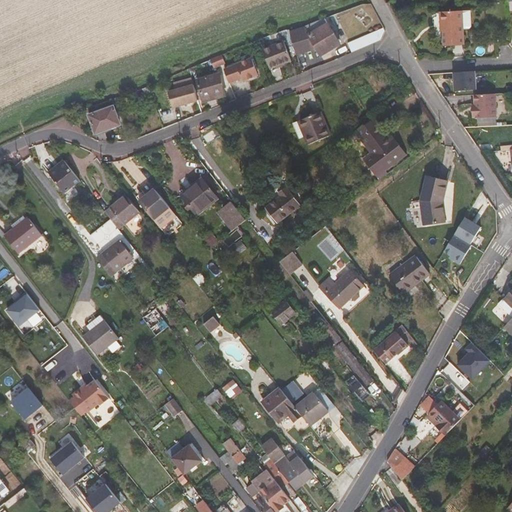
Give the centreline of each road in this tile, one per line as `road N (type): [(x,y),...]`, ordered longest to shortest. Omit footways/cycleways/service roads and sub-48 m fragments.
road 1 (residential): [(0,154),(56,132),(129,147),(398,40)]
road 2 (residential): [(345,511),(511,236)]
road 3 (residential): [(511,215),(398,40)]
